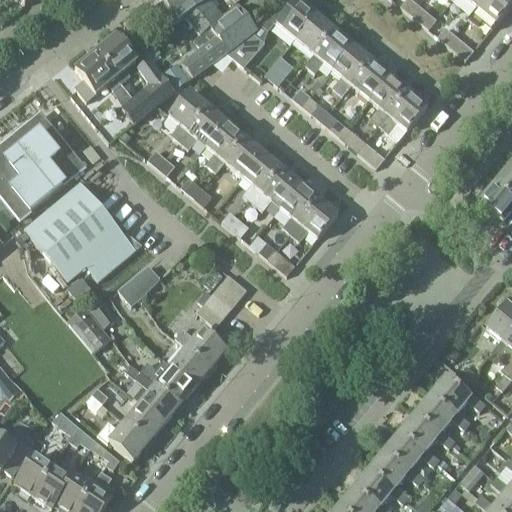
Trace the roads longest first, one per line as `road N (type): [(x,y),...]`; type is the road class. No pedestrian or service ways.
road 1 (residential): [(143,511),(380,219)]
road 2 (residential): [(297,511),(499,264)]
road 3 (residential): [(380,219),(224,89)]
road 4 (residential): [(406,189),(511,60)]
road 5 (tertiary): [(0,91),(119,0)]
